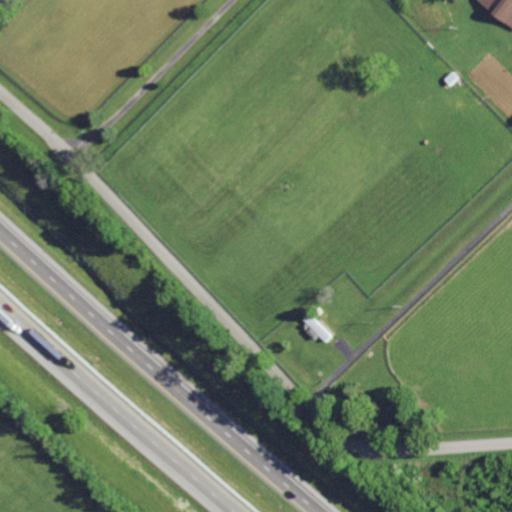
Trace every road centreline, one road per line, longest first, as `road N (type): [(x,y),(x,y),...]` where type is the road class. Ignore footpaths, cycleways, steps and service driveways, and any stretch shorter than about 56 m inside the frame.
road 1 (residential): [(0,89),(343,440),(371,452),(511,443)]
road 2 (motorway): [(316,511),(0,230)]
road 3 (motorway): [(0,304),(234,511)]
